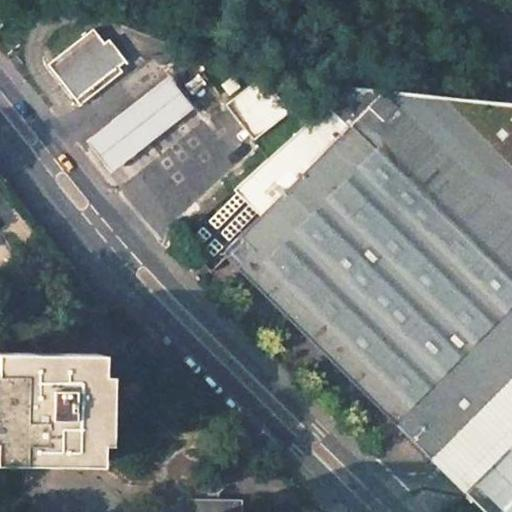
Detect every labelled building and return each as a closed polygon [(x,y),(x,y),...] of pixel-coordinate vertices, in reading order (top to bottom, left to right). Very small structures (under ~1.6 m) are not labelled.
[(92,29),(45,67),(78,103),(103,83),(104,79),(128,60),(109,39),(105,43),(92,29)] [(287,112),(259,76),(223,104),(251,140),(287,112)] [(168,77),(86,143),(112,174),(192,108),(168,77)] [(236,87),(228,78),(219,85),(226,95),(236,87)] [(257,213),(221,251),(391,422),(425,458),(511,367),(511,95),(348,83),(232,190),(257,213)] [(185,264),(194,271),(203,262),(194,253),(185,264)] [(41,353),(0,353),(0,464),(31,465),(95,466),(96,444),(104,444),(105,375),(97,376),(97,354),(41,353)] [(511,511),(511,431),(471,473),(457,487),(482,511),(511,511)] [(219,499),(203,499),(203,511),(241,511),(242,508),(242,499),(219,499)]
